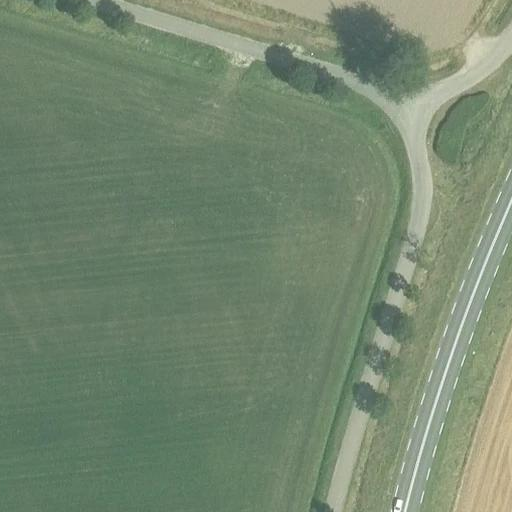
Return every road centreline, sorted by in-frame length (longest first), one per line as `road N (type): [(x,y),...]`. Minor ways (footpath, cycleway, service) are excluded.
road 1 (unclassified): [(335,511),(419,211),(421,168),(405,105)]
road 2 (unclassified): [(405,105),(76,0)]
road 3 (primary): [(406,511),(417,458),(511,202)]
road 4 (unclassified): [(405,105),(482,62),(511,16)]
